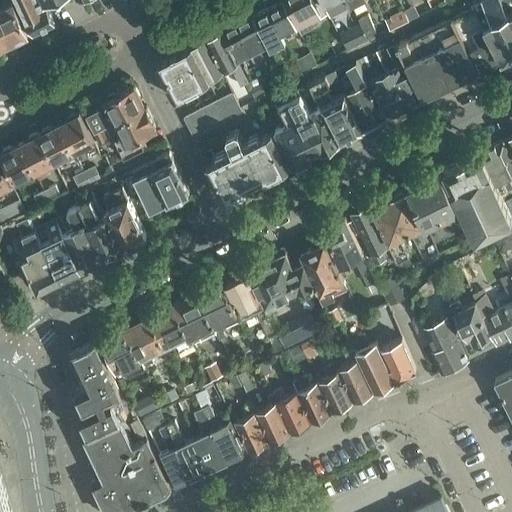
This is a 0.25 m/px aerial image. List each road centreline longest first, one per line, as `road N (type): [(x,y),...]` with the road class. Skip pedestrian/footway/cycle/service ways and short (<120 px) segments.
road 1 (residential): [(207,495),(511,355)]
road 2 (tertiary): [(222,231),(511,98)]
road 3 (residential): [(222,231),(137,54)]
road 4 (tertiary): [(72,309),(222,231)]
road 5 (residential): [(2,117),(137,54)]
road 6 (residential): [(118,17),(0,81)]
road 7 (tertiary): [(44,511),(13,387)]
